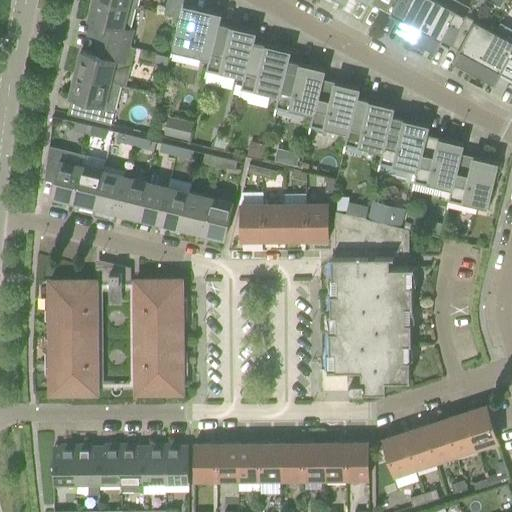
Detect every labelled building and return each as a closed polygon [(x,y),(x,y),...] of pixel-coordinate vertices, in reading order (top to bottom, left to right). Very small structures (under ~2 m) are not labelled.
[(134,7),(105,0),(92,0),(87,21),(89,21),(89,20),(99,23),(96,38),(129,46),(133,30),(129,29),(134,7)] [(179,18),(182,3),(183,0),(166,0),(163,14),(179,18)] [(371,0),(370,3),(398,18),(396,23),(404,28),(401,33),(414,40),(435,0),(371,0)] [(456,0),(435,0),(414,40),(426,46),(429,41),(438,46),(440,40),(449,45),(465,15),(469,7),(456,0)] [(170,56),(169,59),(170,60),(172,52),(200,59),(207,61),(203,78),(204,78),(220,13),(205,9),(203,15),(195,13),(197,7),(184,4),(182,3),(179,18),(170,56)] [(220,13),(204,78),(205,78),(207,70),(235,77),(234,78),(242,80),(238,96),(239,97),(255,31),(239,27),(238,33),(230,31),(231,26),(218,22),(221,13),(220,13)] [(465,15),(449,45),(458,49),(455,55),(463,60),(461,65),(473,72),(495,31),(465,15)] [(511,31),(499,24),(495,31),(473,72),(485,78),(488,73),(497,77),(500,72),(511,78),(511,31)] [(255,31),(239,97),(241,89),(269,96),(269,97),(277,98),(273,115),(289,50),(274,46),(272,52),(264,50),(266,44),(253,41),(255,31)] [(80,50),(74,74),(109,83),(112,69),(130,66),(134,48),(129,46),(96,38),(92,54),(82,51),(82,50),(80,50)] [(289,50),(273,115),(274,115),(276,108),(304,114),(304,115),(311,117),(307,134),(308,134),(324,68),(308,65),(307,70),(299,69),(300,63),(287,60),(290,50),(289,50)] [(324,68),(308,134),(309,134),(310,126),(338,133),(338,134),(346,136),(342,152),(343,152),(358,87),(343,83),(342,89),(321,84),(322,78),(324,68)] [(109,83),(74,74),(68,98),(70,99),(70,98),(80,100),(76,116),(110,124),(120,85),(109,83)] [(358,87),(343,152),(343,153),(345,145),(373,151),(373,152),(380,154),(376,171),(377,171),(393,105),(378,102),(376,108),(368,106),(370,100),(357,97),(359,87),(358,87)] [(393,105),(377,171),(378,171),(380,163),(408,170),(407,171),(415,173),(411,189),(412,190),(428,124),(412,120),(411,126),(403,124),(404,118),(391,115),(394,106),(393,105)] [(166,123),(163,134),(188,140),(192,122),(185,120),(183,127),(166,123)] [(89,134),(91,126),(74,122),(72,130),(89,134)] [(428,124),(412,190),(414,182),(442,189),(450,191),(446,208),(462,143),(447,139),(445,145),(424,140),(426,134),(428,124)] [(107,130),(91,126),(89,134),(105,138),(107,130)] [(132,144),(134,136),(118,133),(116,140),(132,144)] [(210,148),(222,151),(225,138),(213,135),(210,148)] [(150,140),(134,136),(132,144),(148,148),(150,140)] [(249,141),(246,155),(261,158),(265,144),(249,141)] [(175,155),(177,147),(161,143),(159,151),(175,155)] [(462,143),(446,208),(447,208),(449,201),(477,207),(477,208),(486,210),(487,209),(486,209),(497,161),(481,158),(480,163),(459,158),(460,153),(463,143),(462,143)] [(177,147),(175,155),(191,159),(193,151),(177,147)] [(218,165),(220,157),(204,153),(202,161),(218,165)] [(220,157),(218,165),(235,169),(237,161),(220,157)] [(72,201),(80,166),(59,161),(50,196),(72,201)] [(248,164),(246,172),(262,176),(262,167),(248,164)] [(80,166),(72,201),(93,207),(102,171),(80,166)] [(262,167),(262,176),(274,179),(276,171),(262,167)] [(292,168),(290,176),(291,177),(306,180),(306,172),(292,168)] [(102,171),(93,207),(115,212),(124,177),(102,171)] [(325,176),(325,191),(335,191),(335,179),(325,176)] [(124,177),(115,212),(137,217),(146,182),(124,177)] [(146,182),(137,217),(159,223),(167,187),(146,182)] [(167,187),(159,223),(180,228),(189,192),(167,187)] [(189,192),(180,228),(202,233),(211,198),(189,192)] [(233,203),(211,198),(202,233),(224,239),(233,203)] [(306,203),(284,204),(284,239),(306,239),(306,203)] [(328,239),(328,219),(328,203),(306,203),(306,239),(328,239)] [(262,239),(262,204),(240,204),(240,239),(262,239)] [(284,204),(262,204),(262,239),(284,239),(284,204)] [(353,391),(385,391),(385,380),(409,379),(409,358),(403,358),(403,343),(411,343),(410,322),(405,322),(405,306),(412,306),(412,284),(406,285),(406,269),(413,269),(413,266),(393,266),(393,257),(408,257),(408,229),(401,228),(389,225),(346,214),(334,211),(334,229),(336,229),(336,256),(331,256),(331,277),(337,277),(337,292),(330,293),(330,314),(335,314),(336,330),(328,330),(328,351),(334,351),(334,367),(327,367),(327,369),(353,369),(353,381),(350,382),(348,384),(348,386),(348,388),(350,390),(353,391)] [(427,233),(437,235),(439,225),(429,223),(427,233)] [(121,283),(130,283),(130,268),(109,262),(109,267),(101,270),(101,289),(109,289),(109,301),(121,301),(121,283)] [(135,279),(136,389),(136,391),(182,391),(182,373),(176,373),(176,352),(181,352),(181,318),(176,318),(176,308),(186,308),(186,296),(181,296),(181,279),(135,279)] [(96,392),(96,389),(95,280),(49,280),(50,298),(55,298),(55,319),(50,319),(50,353),(55,353),(55,374),(50,374),(50,392),(96,392)] [(465,413),(476,447),(497,440),(486,406),(465,413)] [(465,413),(444,420),(455,454),(476,447),(465,413)] [(455,454),(444,420),(423,427),(434,460),(455,454)] [(434,460),(423,427),(402,433),(413,467),(434,460)] [(413,467),(402,433),(381,440),(392,474),(413,467)] [(347,478),(346,442),(324,443),(325,478),(347,478)] [(368,442),(346,442),(347,478),(368,478),(368,442)] [(216,479),(215,443),(193,443),(194,479),(216,479)] [(237,479),(237,443),(215,443),(216,479),(237,479)] [(259,479),(259,443),(237,443),(237,479),(259,479)] [(281,443),(259,443),(259,479),(281,478),(281,443)] [(303,478),(303,443),(281,443),(281,478),(303,478)] [(325,478),(324,443),(303,443),(303,478),(325,478)] [(91,444),(76,445),(76,482),(88,482),(88,494),(98,494),(99,482),(98,482),(98,446),(91,446),(91,444)] [(105,446),(98,446),(98,482),(99,482),(121,482),(120,444),(105,444),(105,446)] [(135,444),(120,444),(121,482),(121,490),(143,490),(143,481),(143,446),(137,446),(136,446),(135,444)] [(149,446),(148,446),(143,446),(143,481),(165,481),(165,444),(149,444),(149,446)] [(188,446),(181,446),(180,446),(180,444),(165,444),(165,481),(188,481),(188,446)] [(61,447),(59,447),(53,447),(53,482),(76,482),(76,445),(60,445),(61,447)] [(486,479),(489,487),(502,483),(499,474),(486,479)] [(489,487),(486,479),(473,483),(476,492),(489,487)] [(453,493),(466,489),(463,480),(450,484),(453,493)] [(422,493),(425,502),(438,498),(435,489),(422,493)] [(425,502),(422,493),(409,497),(412,506),(425,502)]
